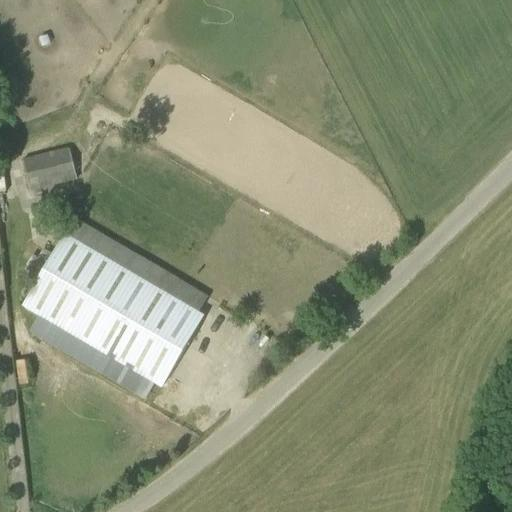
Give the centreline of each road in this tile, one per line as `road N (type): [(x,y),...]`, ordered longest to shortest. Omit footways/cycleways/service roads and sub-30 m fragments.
road 1 (unclassified): [(511,166),(219,445),(126,511)]
road 2 (track): [(0,318),(19,511)]
